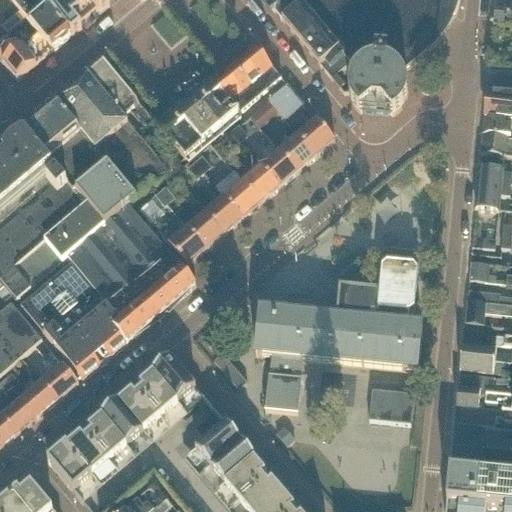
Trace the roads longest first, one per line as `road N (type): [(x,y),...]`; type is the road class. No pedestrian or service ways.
road 1 (residential): [(375,165),(29,464)]
road 2 (residential): [(466,127),(430,511)]
road 3 (residential): [(235,0),(375,165)]
road 4 (residential): [(154,0),(21,111)]
road 5 (unknown): [(109,511),(154,467),(172,469),(216,511)]
